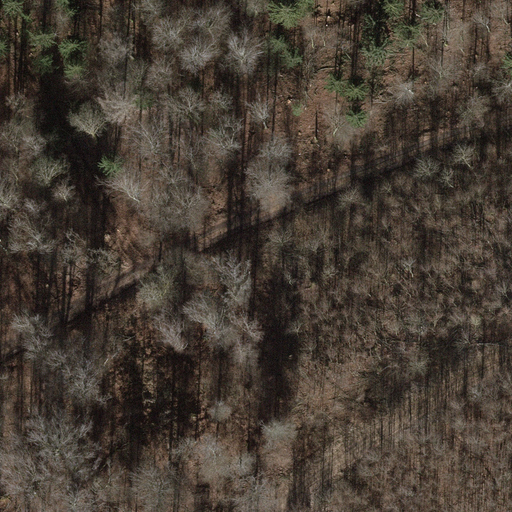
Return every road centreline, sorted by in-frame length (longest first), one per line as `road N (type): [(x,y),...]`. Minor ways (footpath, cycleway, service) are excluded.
road 1 (track): [(0,360),(201,242),(449,135),(511,119)]
road 2 (track): [(275,511),(445,390),(511,360)]
